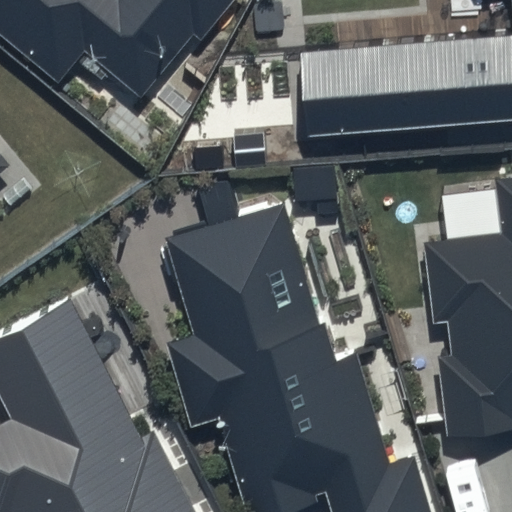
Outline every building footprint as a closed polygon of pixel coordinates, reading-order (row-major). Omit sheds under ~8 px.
[(0,0),(0,23),(62,75),(87,44),(141,89),(195,25),(202,31),(228,0),(0,0)] [(511,0),(499,0),(500,6),(279,24),(287,126),(511,107),(511,0)] [(210,214),(167,226),(194,322),(166,330),(193,421),(219,414),(247,511),(250,511),(317,493),(315,486),(332,482),(340,511),(434,511),(416,448),(389,456),(357,347),(341,352),(328,308),(319,311),(286,193),(243,206),(232,168),(199,177),(210,214)] [(511,170),(494,172),(500,222),(424,231),(434,310),(450,308),(455,344),(439,346),(449,423),(511,415),(511,170)] [(142,429),(72,290),(0,326),(0,385),(12,410),(0,416),(0,511),(203,511),(158,421),(142,429)]
